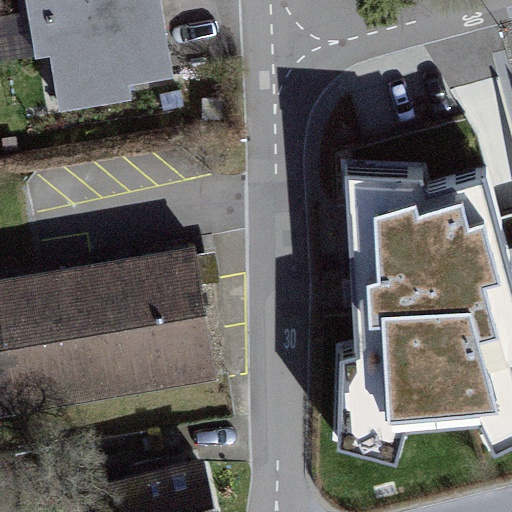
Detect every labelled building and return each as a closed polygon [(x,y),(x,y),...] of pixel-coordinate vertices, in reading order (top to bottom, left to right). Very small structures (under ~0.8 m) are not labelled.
[(164,0),(32,0),(50,95),(177,73),(164,0)] [(426,174),(347,170),(358,352),(342,356),(335,443),(394,464),(405,431),(481,425),(496,452),(511,445),(511,266),(486,178),(430,189),(426,174)] [(0,253),(18,252),(13,190),(0,190),(0,253)] [(203,254),(0,293),(0,417),(226,373),(203,254)] [(216,511),(207,472),(103,497),(106,511),(216,511)]
